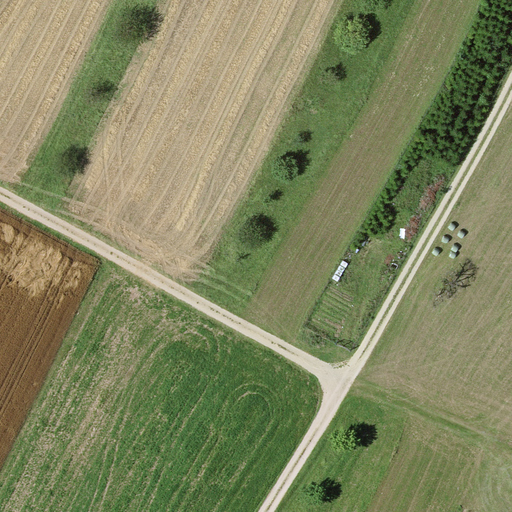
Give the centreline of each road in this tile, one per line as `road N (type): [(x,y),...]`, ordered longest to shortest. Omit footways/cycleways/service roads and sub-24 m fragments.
road 1 (track): [(266,511),(511,68)]
road 2 (track): [(339,379),(0,195)]
